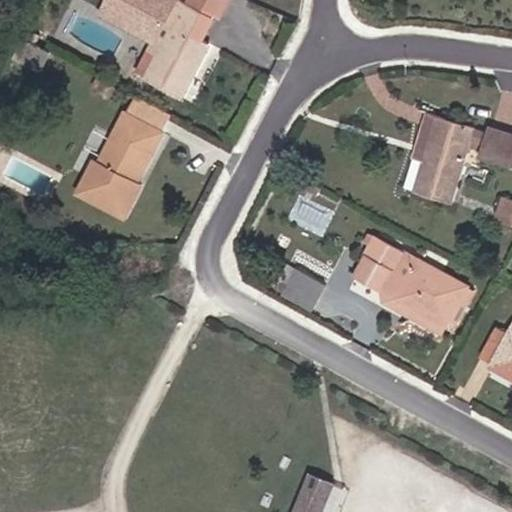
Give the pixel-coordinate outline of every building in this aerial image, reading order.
[(217,44),(226,20),(177,0),(124,0),(117,19),(134,26),(131,33),(169,49),(154,83),(202,103),(224,47),(217,44)] [(117,19),(113,26),(131,33),(134,26),(117,19)] [(430,160),(444,118),(432,115),(418,156),(430,160)] [(475,128),(444,118),(430,160),(420,191),(451,201),(470,148),(483,152),(481,158),(511,167),(511,138),(489,131),(488,136),(474,132),(475,128)] [(110,142),(144,157),(152,138),(118,124),(110,142)] [(87,191),(124,208),(145,157),(144,157),(110,142),(108,141),(99,162),(99,163),(87,190),(87,191)] [(511,192),(507,191),(498,214),(511,219),(511,192)] [(455,240),(466,245),(470,238),(475,240),(481,229),(465,221),(455,240)] [(365,283),(395,301),(452,333),(459,337),(479,303),(378,245),(374,254),(380,257),(365,283)] [(292,272),(301,278),(308,266),(299,260),(292,272)] [(336,282),(308,266),(301,278),(292,292),(320,308),(336,282)] [(452,333),(395,301),(388,313),(445,345),(452,333)] [(511,387),(511,366),(503,382),(511,387)] [(322,511),(335,483),(314,474),(298,511),(322,511)] [(322,511),(338,511),(340,509),(348,489),(339,485),(335,483),(322,511)]
